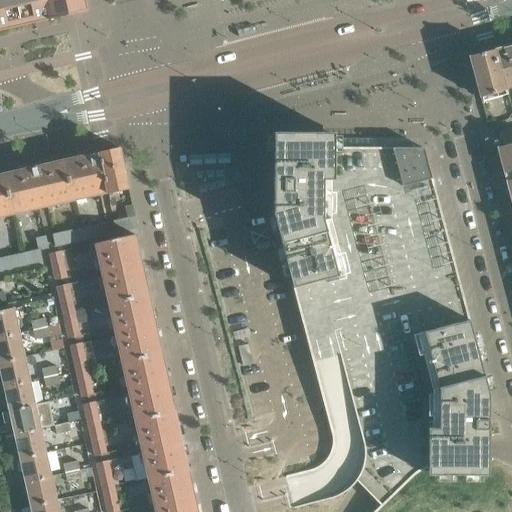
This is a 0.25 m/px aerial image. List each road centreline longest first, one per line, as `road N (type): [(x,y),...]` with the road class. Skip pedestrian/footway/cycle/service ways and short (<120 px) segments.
road 1 (tertiary): [(143,91),(241,511)]
road 2 (tertiary): [(511,332),(431,19)]
road 3 (tertiary): [(164,86),(188,92),(240,83),(340,57),(431,19)]
road 4 (tertiary): [(431,19),(333,29),(234,54),(164,86)]
